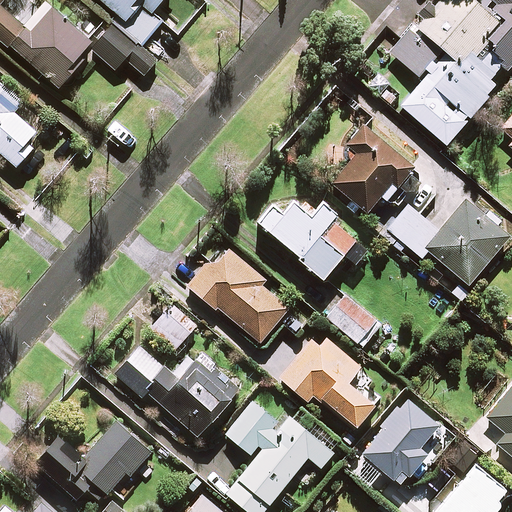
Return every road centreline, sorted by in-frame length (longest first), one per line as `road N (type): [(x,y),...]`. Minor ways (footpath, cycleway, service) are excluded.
road 1 (residential): [(0,356),(309,0)]
road 2 (unknown): [(154,178),(0,54)]
